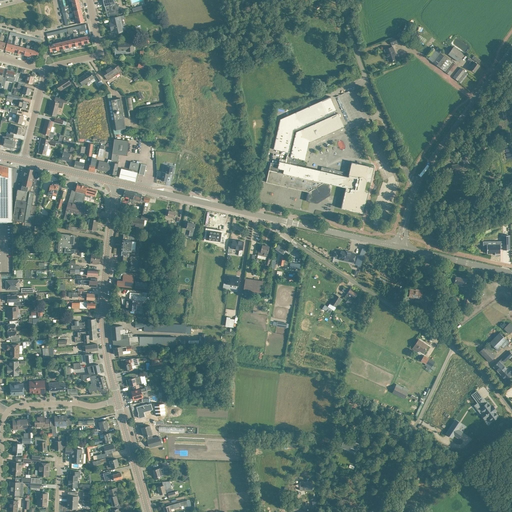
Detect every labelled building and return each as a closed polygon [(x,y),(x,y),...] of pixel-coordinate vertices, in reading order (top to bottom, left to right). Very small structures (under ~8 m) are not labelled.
[(114,0),(103,0),(104,7),(105,6),(107,16),(117,14),(117,15),(122,12),(117,3),(115,4),(114,0)] [(81,9),(80,3),(73,4),(70,5),(71,11),(74,11),(81,9)] [(66,6),(64,6),(61,7),(63,13),(65,13),(65,12),(64,8),(69,7),(69,5),(66,6)] [(73,17),(76,17),(82,15),(81,9),(74,11),(75,14),(73,14),(73,17)] [(77,23),(79,23),(84,22),(82,15),(76,17),(77,23)] [(111,30),(116,29),(117,33),(124,32),(120,16),(110,19),(111,22),(109,23),(111,30)] [(73,33),(74,39),(76,46),(82,44),(81,37),(78,38),(76,32),(73,33)] [(389,38),(389,39),(391,45),(400,42),(398,35),(389,38)] [(87,36),(82,37),(81,37),(82,44),(89,43),(87,36)] [(10,44),(12,40),(8,39),(7,43),(5,50),(12,52),(13,45),(10,44)] [(63,49),(70,47),(68,40),(62,42),(63,49)] [(51,52),(57,50),(55,43),(52,44),(52,42),(49,43),(49,45),(51,52)] [(115,48),(115,56),(123,56),(123,51),(126,50),(126,52),(135,51),(134,42),(119,43),(119,48),(115,48)] [(13,45),(12,52),(18,53),(20,46),(13,45)] [(26,48),(24,55),(31,57),(32,50),(29,49),(30,46),(27,45),(26,48)] [(18,53),(24,55),(26,48),(20,46),(18,53)] [(384,50),(386,54),(389,62),(394,60),(397,59),(393,47),(384,50)] [(430,52),(431,54),(428,58),(450,75),(457,65),(440,53),(442,51),(437,47),(436,49),(433,48),(430,52)] [(464,54),(453,47),(448,54),(459,62),(464,54)] [(39,51),(32,50),(31,57),(37,58),(39,51)] [(472,64),(469,68),(475,72),(479,66),(475,63),(469,58),(467,60),(470,62),(469,63),(471,64),(472,64)] [(109,66),(110,67),(102,72),(106,78),(108,81),(122,71),(118,65),(115,67),(114,64),(113,65),(112,64),(109,66)] [(464,71),(460,67),(453,77),(457,80),(461,83),(468,74),(464,71)] [(15,81),(14,81),(16,74),(14,73),(15,72),(7,70),(6,75),(9,76),(7,82),(12,83),(12,82),(14,83),(15,81)] [(86,73),(86,74),(78,79),(82,85),(94,78),(90,71),(89,72),(89,71),(86,73)] [(16,74),(14,81),(15,81),(18,82),(25,84),(25,82),(32,84),(34,77),(27,75),(26,79),(23,78),(22,79),(19,78),(20,73),(17,72),(16,74)] [(63,80),(55,84),(60,91),(71,84),(67,77),(66,78),(65,77),(62,79),(63,80)] [(18,82),(17,88),(20,89),(20,90),(23,90),(23,94),(29,95),(31,88),(24,87),(25,84),(18,82)] [(360,116),(369,112),(358,86),(354,88),(361,105),(356,107),(360,116)] [(12,105),(13,105),(13,106),(19,108),(19,107),(25,108),(27,102),(21,100),(22,97),(7,93),(6,98),(6,101),(11,102),(11,104),(12,105)] [(339,95),(349,121),(353,119),(343,93),(339,95)] [(51,105),(48,114),(56,116),(58,107),(62,108),(63,103),(66,104),(67,100),(55,97),(54,100),(55,100),(55,102),(52,101),(51,101),(50,105),(51,105)] [(271,162),(266,182),(304,191),(308,192),(306,201),(310,202),(312,202),(317,203),(330,195),(332,184),(346,187),(345,191),(341,209),(363,213),(367,192),(364,191),(366,181),(370,182),(373,167),(352,162),(349,173),(325,167),(321,167),(320,171),(296,165),(298,159),(305,160),(309,143),(344,127),(338,113),(336,114),(334,111),(337,110),(331,97),(322,101),(280,119),(273,149),(288,153),(285,163),(280,161),(279,164),(271,162)] [(124,135),(123,128),(125,128),(120,98),(111,100),(116,130),(113,130),(114,134),(124,135)] [(9,117),(8,120),(22,123),(24,116),(16,114),(15,118),(13,117),(12,118),(9,117)] [(50,131),(53,121),(46,120),(42,134),(49,135),(49,137),(53,138),(54,132),(50,131)] [(13,138),(14,133),(20,134),(22,128),(15,126),(14,129),(11,128),(10,134),(6,133),(6,137),(9,137),(12,138),(13,138)] [(14,147),(15,146),(16,142),(15,141),(12,140),(12,138),(9,137),(9,139),(5,139),(6,137),(3,136),(1,144),(4,144),(3,146),(11,148),(11,146),(14,147)] [(47,151),(49,144),(55,146),(56,142),(41,138),(39,147),(40,147),(40,149),(38,153),(46,155),(45,154),(46,151),(47,151)] [(112,154),(112,157),(118,158),(119,155),(127,156),(128,151),(129,141),(115,139),(114,139),(114,143),(114,144),(113,147),(112,154)] [(76,142),(76,144),(76,146),(77,146),(77,152),(84,153),(85,147),(79,146),(80,143),(76,142)] [(64,148),(63,154),(61,159),(69,161),(71,154),(66,153),(67,149),(64,148)] [(94,172),(95,167),(97,158),(92,157),(91,164),(90,164),(88,171),(94,172)] [(119,162),(117,161),(118,158),(112,157),(111,160),(112,160),(109,173),(116,175),(119,162)] [(458,164),(451,165),(453,172),(454,172),(454,176),(456,175),(456,171),(460,171),(467,170),(465,158),(458,159),(459,162),(459,164),(458,164)] [(74,168),(83,169),(85,160),(80,159),(80,162),(76,161),(74,168)] [(98,169),(109,172),(111,161),(108,160),(107,163),(99,162),(98,169)] [(131,162),(129,169),(138,171),(139,164),(131,162)] [(0,165),(0,222),(7,222),(12,222),(12,168),(2,165),(0,165)] [(168,175),(170,175),(171,172),(173,172),(174,168),(166,166),(164,173),(162,173),(161,180),(167,182),(168,175)] [(33,230),(34,224),(35,215),(36,213),(35,213),(36,206),(32,206),(34,193),(37,178),(39,173),(38,172),(37,171),(35,170),(25,168),(22,184),(21,189),(21,190),(18,189),(14,220),(26,222),(25,225),(29,226),(29,229),(33,230)] [(137,173),(121,170),(119,179),(135,183),(137,173)] [(454,176),(451,176),(452,183),(457,182),(460,182),(463,181),(462,174),(456,175),(454,176)] [(51,194),(56,195),(57,193),(59,185),(58,184),(56,183),(55,184),(52,183),(52,185),(50,184),(48,196),(51,196),(51,194)] [(66,209),(64,219),(69,220),(71,212),(80,214),(81,213),(81,209),(82,206),(85,196),(86,195),(85,195),(87,187),(77,184),(76,191),(72,190),(68,202),(66,209)] [(90,198),(91,195),(95,196),(97,189),(87,187),(85,195),(86,195),(85,196),(90,198)] [(129,202),(134,203),(135,200),(140,202),(140,201),(146,203),(146,202),(149,202),(150,198),(141,196),(142,195),(125,190),(124,196),(130,197),(129,202)] [(140,213),(147,215),(149,206),(142,205),(140,213)] [(132,218),(131,226),(132,226),(132,227),(136,227),(143,228),(144,219),(148,220),(148,216),(142,215),(141,219),(132,218)] [(34,224),(47,226),(47,225),(41,224),(42,217),(36,216),(34,223),(34,224)] [(96,230),(98,220),(90,219),(88,229),(96,230)] [(195,224),(188,222),(186,229),(190,230),(189,236),(192,236),(195,224)] [(47,226),(34,224),(33,230),(33,231),(45,233),(47,226)] [(219,240),(219,242),(224,243),(225,234),(221,233),(221,232),(207,229),(206,238),(219,240)] [(62,248),(58,249),(58,253),(75,252),(75,249),(71,249),(71,244),(74,245),(75,235),(63,234),(62,248)] [(120,255),(119,261),(125,262),(125,256),(129,257),(129,251),(135,252),(136,241),(137,235),(129,234),(124,234),(123,240),(122,246),(121,247),(121,249),(122,250),(121,255),(120,255)] [(186,235),(184,235),(181,234),(181,235),(178,254),(178,256),(180,257),(182,245),(185,245),(186,235)] [(232,243),(231,248),(240,250),(240,251),(239,250),(238,255),(242,256),(242,250),(244,242),(233,240),(232,243)] [(282,254),(287,246),(280,241),(275,248),(282,254)] [(491,245),(487,245),(487,249),(487,253),(493,253),(496,253),(500,253),(500,249),(500,241),(491,242),(491,245)] [(261,251),(259,251),(258,255),(267,257),(265,264),(269,265),(272,254),(268,253),(269,247),(262,245),(261,251)] [(333,257),(339,258),(339,260),(354,263),(356,253),(349,252),(349,253),(341,251),(340,254),(340,253),(335,252),(333,257)] [(99,262),(100,254),(92,253),(91,263),(94,264),(94,262),(99,262)] [(358,254),(355,264),(360,266),(364,256),(358,254)] [(131,261),(130,268),(137,269),(138,261),(134,261),(134,259),(135,256),(131,256),(131,261)] [(288,259),(285,259),(285,257),(280,256),(279,265),(283,266),(283,268),(287,268),(288,259)] [(117,280),(117,286),(133,288),(135,288),(147,289),(148,283),(135,281),(133,281),(134,277),(137,277),(138,273),(134,273),(134,274),(123,272),(119,272),(118,280),(117,280)] [(227,275),(226,283),(238,285),(239,277),(227,275)] [(467,279),(456,277),(454,283),(465,285),(464,286),(469,287),(469,284),(466,283),(467,279)] [(78,280),(78,284),(81,284),(89,285),(89,286),(92,286),(97,287),(97,281),(97,278),(92,278),(91,278),(91,281),(81,280),(78,280)] [(246,278),(243,291),(261,294),(263,281),(246,278)] [(19,285),(19,280),(6,280),(6,290),(11,290),(17,289),(17,285),(19,285)] [(411,288),(409,297),(416,298),(415,301),(421,303),(422,299),(421,299),(423,291),(411,288)] [(355,301),(353,300),(357,294),(350,289),(347,293),(345,297),(349,299),(352,301),(351,303),(353,305),(355,301)] [(130,310),(130,313),(134,313),(134,311),(135,311),(136,302),(143,302),(143,300),(145,301),(146,300),(148,300),(150,298),(151,297),(152,295),(149,293),(147,292),(144,292),(143,292),(142,294),(133,293),(132,300),(125,299),(122,299),(122,303),(123,304),(124,305),(125,305),(124,310),(130,310)] [(466,292),(463,307),(468,308),(468,305),(470,306),(471,301),(469,300),(471,294),(466,292)] [(23,305),(23,294),(7,295),(6,295),(6,299),(7,299),(8,302),(14,302),(14,305),(23,305)] [(336,294),(334,298),(330,303),(336,307),(342,298),(336,294)] [(431,314),(431,311),(427,311),(427,304),(423,304),(424,315),(431,314)] [(9,311),(10,318),(15,318),(17,318),(17,314),(18,314),(18,307),(8,307),(8,311),(9,311)] [(227,317),(226,318),(225,326),(233,327),(234,319),(230,319),(230,317),(227,317)] [(7,325),(8,332),(17,331),(16,326),(18,326),(18,320),(10,321),(10,324),(7,325)] [(144,328),(144,331),(186,334),(186,325),(168,324),(168,325),(135,323),(135,327),(144,328)] [(113,340),(114,348),(140,344),(140,345),(140,346),(143,346),(143,344),(168,345),(169,347),(175,348),(175,346),(176,346),(176,337),(140,335),(140,337),(133,337),(132,333),(128,333),(125,333),(125,329),(123,330),(122,326),(119,326),(116,326),(111,326),(113,340)] [(19,335),(17,335),(17,331),(8,332),(8,338),(11,338),(11,341),(20,341),(19,335)] [(499,347),(501,346),(504,349),(510,343),(504,337),(506,335),(502,332),(499,333),(489,343),(497,350),(498,351),(501,349),(499,347)] [(84,335),(80,336),(75,336),(75,337),(75,343),(82,342),(82,339),(84,339),(84,343),(89,342),(89,339),(97,339),(96,334),(84,335)] [(419,339),(416,343),(412,348),(417,352),(418,350),(423,353),(428,346),(419,339)] [(140,344),(114,348),(115,355),(123,353),(123,354),(130,353),(130,351),(132,350),(140,349),(140,346),(140,345),(140,344)] [(22,346),(19,346),(19,345),(10,345),(7,345),(7,350),(10,350),(10,358),(18,358),(18,360),(23,359),(23,358),(22,357),(19,357),(19,351),(22,351),(22,346)] [(486,346),(479,352),(489,362),(496,356),(486,346)] [(505,379),(506,380),(511,374),(511,373),(511,372),(508,368),(507,369),(503,365),(505,362),(509,358),(509,359),(511,356),(511,353),(509,351),(493,367),(501,374),(500,375),(505,379)] [(92,354),(87,354),(82,355),(82,363),(93,362),(92,354)] [(426,363),(425,365),(434,371),(436,368),(432,366),(435,362),(424,355),(421,360),(426,363)] [(152,357),(152,365),(163,364),(163,356),(152,357)] [(139,364),(138,360),(137,358),(139,358),(124,359),(126,359),(126,360),(126,363),(125,363),(125,364),(124,365),(125,367),(126,367),(127,371),(136,368),(135,365),(139,364)] [(10,361),(10,366),(8,366),(8,374),(10,374),(10,375),(18,375),(18,361),(10,361)] [(99,364),(94,365),(88,367),(88,370),(89,373),(92,373),(95,373),(100,372),(99,364)] [(105,382),(105,381),(103,376),(99,377),(98,374),(91,376),(93,383),(91,383),(91,384),(92,385),(95,385),(97,384),(105,382)] [(135,377),(129,379),(130,386),(132,386),(133,389),(144,386),(144,383),(142,383),(140,376),(135,377)] [(45,393),(44,380),(30,381),(30,392),(40,392),(40,393),(45,393)] [(58,382),(49,383),(49,392),(59,392),(59,391),(65,390),(65,383),(58,383),(58,382)] [(106,388),(105,383),(105,382),(97,384),(95,385),(92,385),(91,384),(87,384),(89,392),(106,388)] [(24,393),(23,383),(15,384),(15,385),(10,385),(11,395),(16,395),(15,394),(24,393)] [(392,393),(405,399),(409,389),(404,386),(402,389),(396,386),(392,393)] [(147,390),(146,388),(132,391),(134,400),(143,397),(141,392),(147,390)] [(477,403),(475,405),(485,419),(488,416),(491,420),(497,416),(495,412),(490,406),(487,403),(483,399),(478,403),(477,403)] [(166,415),(164,403),(155,405),(156,416),(166,415)] [(147,404),(136,407),(136,408),(137,411),(138,414),(139,418),(144,417),(145,417),(145,416),(144,413),(153,410),(151,404),(147,405),(147,404)] [(55,421),(52,421),(52,426),(52,434),(56,434),(56,426),(60,425),(63,425),(67,425),(67,420),(67,419),(67,415),(62,416),(62,417),(59,417),(59,416),(55,416),(55,421)] [(49,428),(49,424),(49,419),(44,419),(44,417),(35,417),(35,426),(43,426),(43,428),(49,428)] [(27,419),(20,420),(13,421),(13,420),(13,429),(27,428),(27,419)] [(106,420),(99,422),(101,430),(108,428),(106,420)] [(456,421),(448,431),(453,435),(455,432),(459,435),(463,430),(459,427),(461,425),(456,421)] [(150,425),(146,426),(142,428),(144,436),(147,435),(148,440),(147,440),(149,447),(161,444),(160,437),(153,439),(152,434),(150,425)] [(94,440),(95,444),(105,441),(106,442),(112,441),(110,432),(103,434),(104,437),(94,440)] [(58,441),(55,441),(55,445),(55,450),(62,449),(62,443),(65,443),(65,438),(65,436),(58,436),(58,441)] [(49,437),(43,437),(35,437),(35,443),(39,443),(39,451),(47,450),(46,444),(49,444),(49,437)] [(342,442),(340,447),(349,451),(350,448),(355,450),(358,443),(344,437),(342,442)] [(13,443),(12,454),(16,454),(16,455),(17,455),(17,454),(22,455),(22,444),(13,443)] [(106,453),(115,451),(113,444),(100,448),(101,451),(105,450),(106,453)] [(66,446),(66,454),(72,454),(73,454),(73,457),(72,457),(72,463),(77,463),(82,463),(82,453),(82,449),(73,449),(73,447),(71,447),(66,446)] [(90,462),(90,464),(91,466),(101,464),(100,463),(106,461),(105,458),(90,462)] [(110,464),(106,465),(107,469),(111,468),(119,466),(117,459),(109,461),(110,464)] [(21,475),(21,462),(12,462),(11,467),(13,467),(12,474),(11,474),(21,475)] [(39,463),(38,475),(44,475),(44,476),(45,476),(49,476),(50,463),(39,463)] [(164,471),(163,467),(153,470),(155,477),(156,479),(155,479),(161,478),(161,475),(168,474),(167,470),(164,471)] [(80,472),(76,472),(71,471),(71,475),(69,475),(68,487),(77,487),(77,477),(80,477),(80,472)] [(111,475),(110,472),(103,474),(105,481),(111,479),(111,481),(122,478),(121,472),(111,475)] [(162,485),(158,487),(160,494),(164,493),(166,493),(165,490),(171,488),(169,481),(162,482),(163,485),(162,485)] [(300,481),(299,490),(312,491),(313,481),(300,481)] [(20,482),(15,482),(10,482),(10,494),(20,495),(20,482)] [(111,498),(108,499),(109,503),(112,502),(113,505),(113,506),(116,505),(119,504),(116,495),(117,495),(116,491),(113,492),(112,489),(109,490),(109,493),(110,492),(112,497),(111,497),(111,498)] [(47,506),(47,499),(48,494),(38,493),(38,506),(47,506)] [(77,496),(68,496),(67,499),(68,499),(68,508),(77,508),(77,496)] [(9,506),(9,511),(17,511),(18,500),(10,500),(10,507),(9,506)] [(183,501),(179,502),(180,506),(184,505),(184,509),(188,508),(187,500),(183,501)] [(179,502),(168,506),(163,507),(164,511),(171,511),(170,509),(181,507),(180,506),(179,502)]
